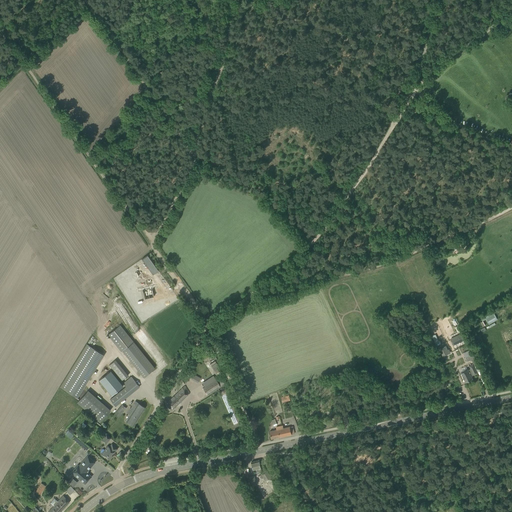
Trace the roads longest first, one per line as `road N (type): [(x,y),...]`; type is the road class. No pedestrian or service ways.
road 1 (tertiary): [(119,486),(511,397)]
road 2 (track): [(177,372),(208,326),(310,245),(411,88)]
road 3 (track): [(153,244),(208,326),(261,455),(303,511)]
road 4 (track): [(249,294),(349,272),(511,209)]
road 5 (track): [(153,244),(0,32)]
road 6 (track): [(83,0),(194,155)]
road 7 (residential): [(119,486),(117,469),(177,372)]
road 8 (track): [(511,5),(411,88)]
